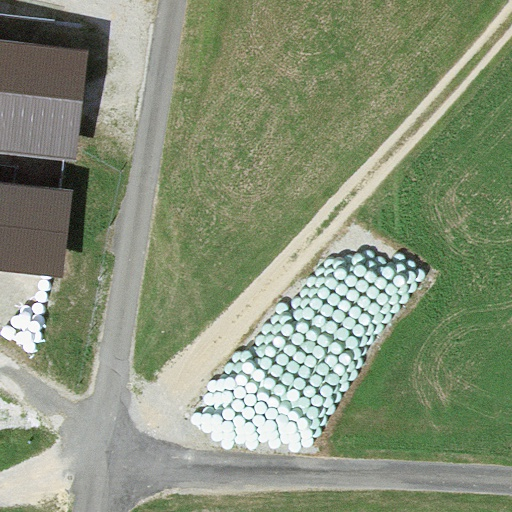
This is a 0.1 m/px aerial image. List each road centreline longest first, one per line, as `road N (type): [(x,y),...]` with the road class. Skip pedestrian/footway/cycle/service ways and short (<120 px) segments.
road 1 (track): [(511,20),(151,418),(107,439)]
road 2 (track): [(94,511),(178,0)]
road 3 (track): [(511,487),(101,477)]
